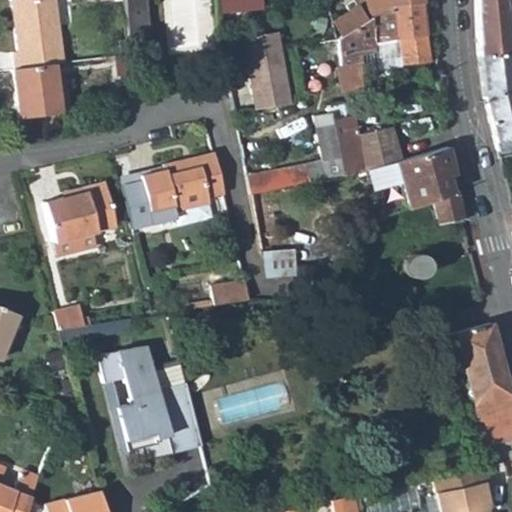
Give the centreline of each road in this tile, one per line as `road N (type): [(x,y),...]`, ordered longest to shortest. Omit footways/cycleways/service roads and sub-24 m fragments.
road 1 (residential): [(0,158),(142,133),(147,112),(216,100),(254,287)]
road 2 (tertiary): [(511,299),(459,82),(455,0)]
